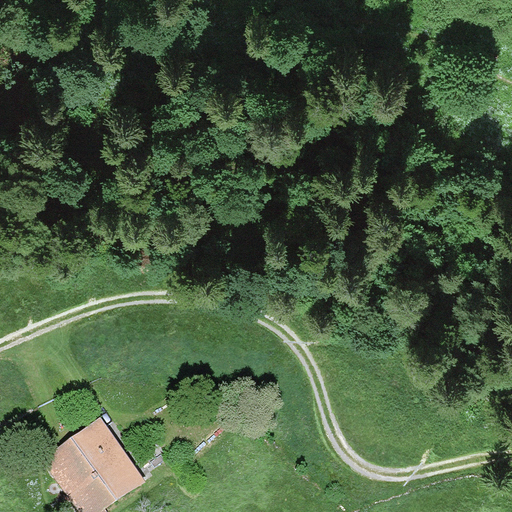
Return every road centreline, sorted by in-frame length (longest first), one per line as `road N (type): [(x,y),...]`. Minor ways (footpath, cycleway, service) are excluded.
road 1 (track): [(511,460),(413,482),(353,466),(319,411),(297,345),(255,313),(174,304),(61,316),(0,345)]
road 2 (track): [(511,85),(428,45),(294,0)]
